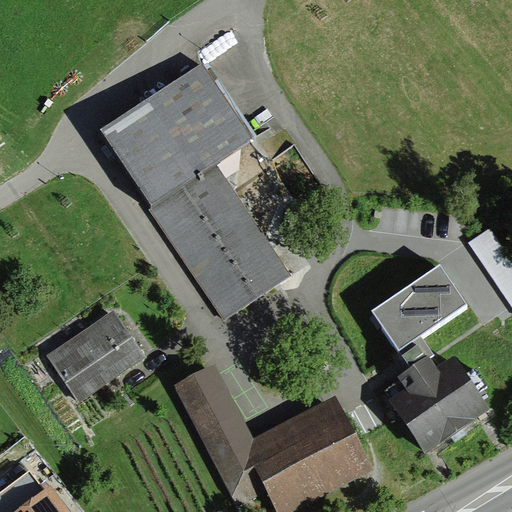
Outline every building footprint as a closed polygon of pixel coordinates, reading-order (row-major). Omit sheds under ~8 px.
[(201,67),(102,133),(226,316),(289,274),(215,165),(251,141),(201,67)] [(472,241),(511,301),(511,252),(494,226),(472,241)] [(462,310),(435,272),(371,317),(398,355),(462,310)] [(115,312),(48,355),(78,401),(145,358),(115,312)] [(450,355),(389,391),(426,452),(482,419),(486,416),(450,355)] [(211,367),(173,386),(235,507),(260,494),(269,511),(286,511),(369,469),(333,399),(250,442),(211,367)] [(71,511),(66,505),(63,507),(49,489),(43,493),(34,481),(7,501),(15,511),(71,511)]
